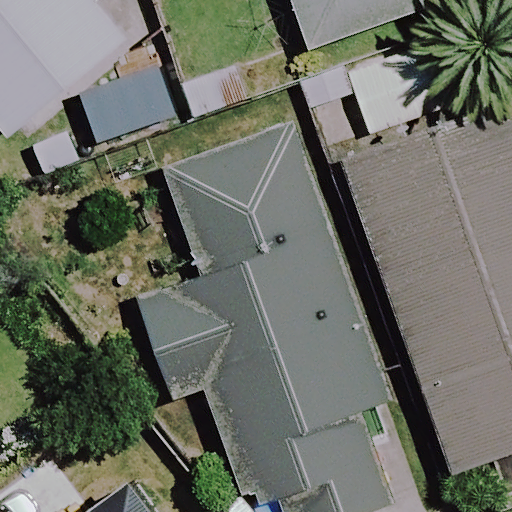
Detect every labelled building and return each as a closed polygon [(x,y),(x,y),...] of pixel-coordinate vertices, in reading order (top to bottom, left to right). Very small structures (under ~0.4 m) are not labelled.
[(114,0),(0,0),(0,124),(12,140),(141,38),(112,2),(114,0)] [(295,0),(312,50),(461,0),(295,0)] [(511,105),(464,122),(433,33),(303,77),(340,187),(359,180),(459,472),(511,453),(511,105)] [(389,408),(305,125),(172,165),(207,284),(150,301),(180,401),(216,391),(250,505),(280,497),(284,511),(399,511),(370,414),(389,408)] [(147,511),(124,482),(84,511),(147,511)]
